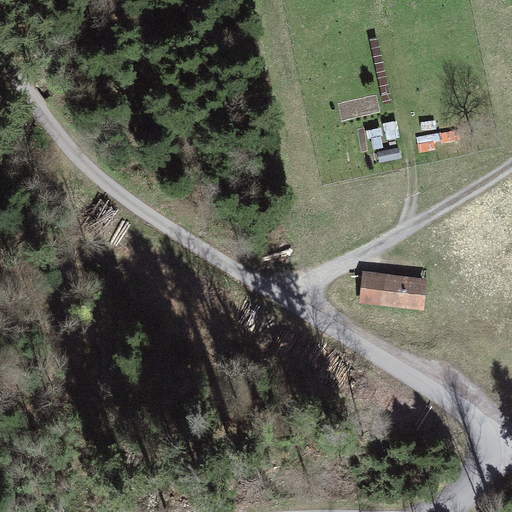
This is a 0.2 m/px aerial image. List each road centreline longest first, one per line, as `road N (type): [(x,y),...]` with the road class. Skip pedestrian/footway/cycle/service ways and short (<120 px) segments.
road 1 (unclassified): [(0,60),(70,156),(203,265),(451,400),(480,468),(442,511)]
road 2 (track): [(293,313),(350,262),(442,222),(511,169)]
